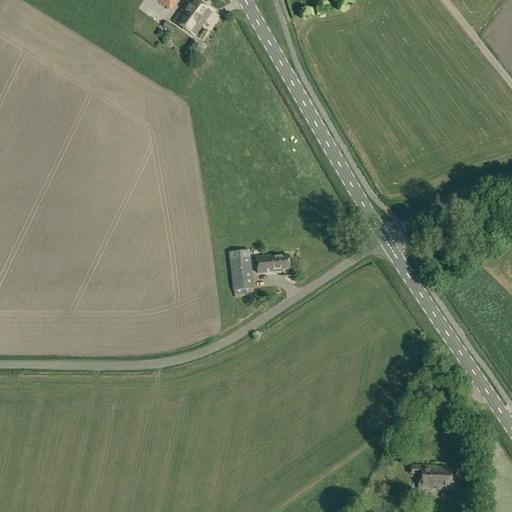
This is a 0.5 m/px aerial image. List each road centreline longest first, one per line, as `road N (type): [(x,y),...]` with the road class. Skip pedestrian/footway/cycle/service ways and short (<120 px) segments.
road 1 (unclassified): [(386,239),(212,350),(149,365),(0,365)]
road 2 (secondary): [(386,239),(246,0)]
road 3 (secondary): [(511,428),(386,239)]
road 4 (unclassified): [(511,175),(402,228)]
